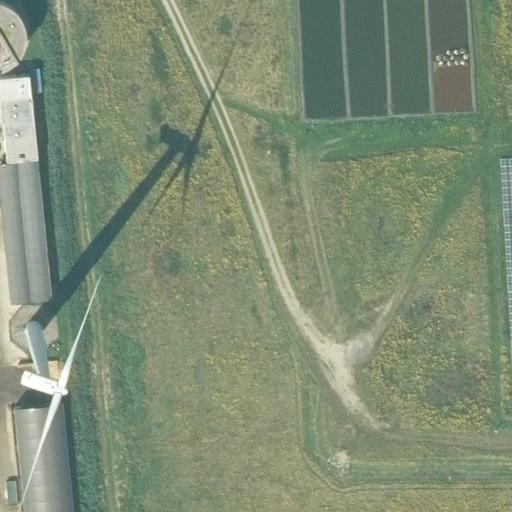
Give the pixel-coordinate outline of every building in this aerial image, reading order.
[(21,0),(0,0),(0,69),(41,56),(21,0)] [(31,95),(0,98),(0,102),(6,161),(37,158),(31,95)] [(6,165),(0,165),(0,200),(9,298),(51,294),(37,158),(6,161),(6,165)] [(33,321),(30,322),(27,324),(25,327),(25,330),(25,333),(27,336),(30,338),(33,339),(37,338),(40,336),(42,334),(42,330),(42,327),(40,324),(37,322),(33,321)] [(78,511),(72,402),(19,405),(26,511),(78,511)]
